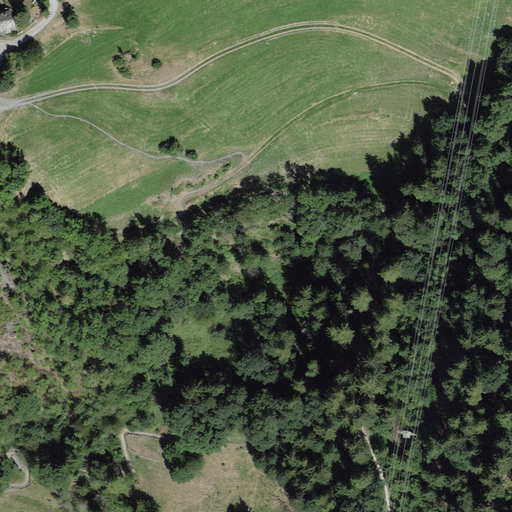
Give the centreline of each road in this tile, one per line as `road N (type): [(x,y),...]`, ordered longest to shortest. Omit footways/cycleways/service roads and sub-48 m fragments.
road 1 (track): [(349,175),(283,182),(192,214),(180,210),(178,199),(232,173),(330,99),(406,82),(465,89)]
road 2 (track): [(0,100),(94,85),(165,85),(239,45),(312,26),(367,34),(457,75),(465,89)]
